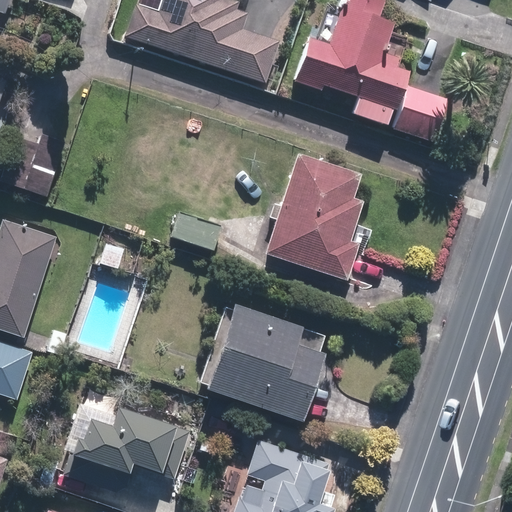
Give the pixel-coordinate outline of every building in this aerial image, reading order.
[(0,0),(0,11),(6,14),(10,0),(0,0)] [(162,0),(159,12),(136,4),(125,36),(266,82),(280,41),(243,29),(248,13),(236,9),(238,1),(233,0),(162,0)] [(391,107),(397,109),(409,72),(382,63),(396,21),(381,16),(387,1),(383,0),(345,0),(330,45),(308,37),(294,80),(323,90),(324,84),(357,95),(352,111),(386,122),(391,107)] [(432,139),(446,98),(411,86),(396,127),(432,139)] [(44,134),(40,145),(17,137),(2,180),(47,195),(66,141),(44,134)] [(348,279),(360,243),(349,239),(363,200),(355,197),(363,173),(297,151),(264,252),(348,279)] [(181,209),(171,236),(213,251),(223,224),(181,209)] [(0,328),(24,335),(55,236),(3,219),(0,227),(0,328)] [(134,275),(144,238),(110,229),(100,265),(134,275)] [(327,352),(298,342),(304,325),(236,302),(207,387),(304,420),(327,352)] [(33,352),(0,340),(0,392),(17,398),(33,352)] [(132,471),(135,462),(163,470),(177,423),(118,405),(113,423),(90,416),(83,439),(75,437),(64,475),(120,492),(127,469),(132,471)] [(240,495),(234,511),(311,511),(328,463),(259,441),(249,473),(265,478),(258,500),(240,495)]
